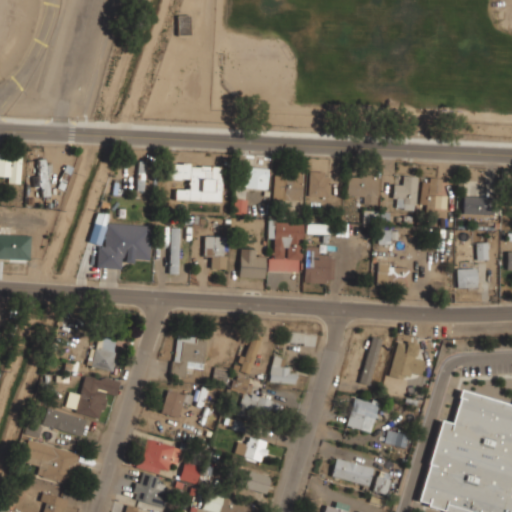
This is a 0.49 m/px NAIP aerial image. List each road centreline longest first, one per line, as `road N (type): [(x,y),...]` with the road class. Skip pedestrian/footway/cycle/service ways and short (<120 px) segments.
road 1 (residential): [(511,312),(344,310),(0,285)]
road 2 (residential): [(511,157),(0,128)]
road 3 (residential): [(160,295),(95,511)]
road 4 (residential): [(344,310),(283,511)]
